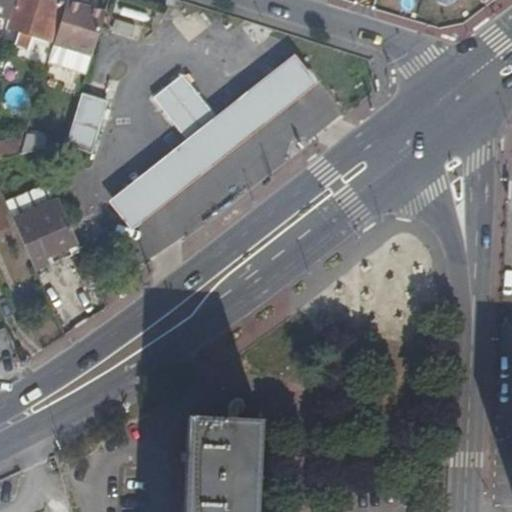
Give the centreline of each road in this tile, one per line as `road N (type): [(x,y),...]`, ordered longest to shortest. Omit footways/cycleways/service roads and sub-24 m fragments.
road 1 (primary): [(460,61),(133,328),(0,413)]
road 2 (primary): [(0,450),(74,416),(212,323),(420,163)]
road 3 (unknown): [(326,171),(219,62),(180,63),(146,87),(132,114),(134,131),(210,265)]
road 4 (tertiary): [(470,286),(464,511)]
road 5 (residential): [(460,61),(260,0)]
road 6 (tertiary): [(470,286),(485,116)]
road 7 (tertiary): [(420,163),(470,286)]
